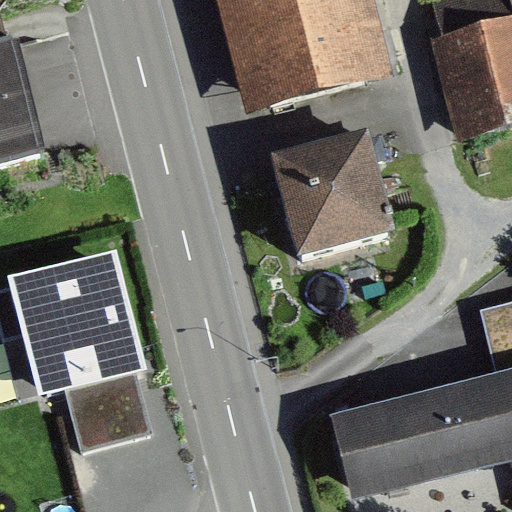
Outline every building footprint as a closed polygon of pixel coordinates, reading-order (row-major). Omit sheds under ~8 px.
[(377,0),(221,0),(252,122),(399,85),(377,0)] [(511,24),(436,43),(462,148),(511,135),(511,24)] [(19,45),(0,50),(0,171),(48,159),(19,45)] [(378,139),(280,163),(306,271),(404,247),(378,139)] [(150,390),(118,264),(8,291),(39,417),(150,390)] [(511,379),(338,423),(358,506),(511,468),(511,379)] [(70,413),(84,461),(153,441),(140,393),(70,413)]
